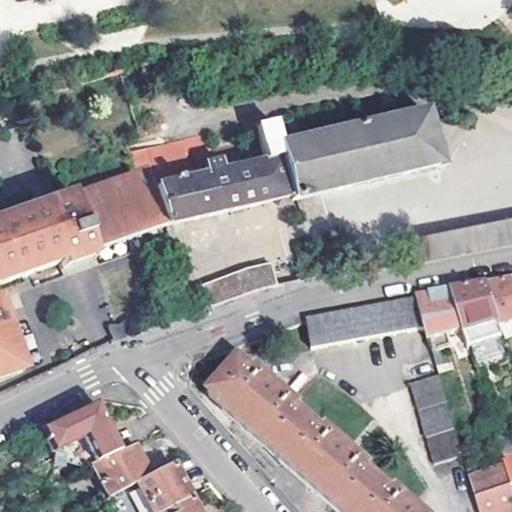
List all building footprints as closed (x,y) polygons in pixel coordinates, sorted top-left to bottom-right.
[(262,163),(236,169),(234,161),(215,165),(208,136),(143,149),(165,224),(288,195),(289,200),(435,167),(423,113),(278,145),(273,123),(254,127),(262,163)] [(90,252),(165,224),(143,149),(127,153),(130,173),(0,220),(0,284),(57,264),(59,269),(91,256),(90,252)] [(283,212),(305,279),(322,275),(303,213),(300,206),(283,212)] [(321,207),(303,213),(322,275),(341,271),(321,207)] [(511,210),(416,228),(421,255),(511,237),(511,210)] [(200,257),(213,306),(260,289),(286,284),(296,281),(294,267),(271,272),(272,278),(257,282),(247,243),(200,257)] [(511,279),(509,280),(486,285),(498,322),(499,324),(511,319),(511,279)] [(462,289),(451,291),(463,328),(467,343),(469,348),(477,345),(473,331),(498,322),(486,285),(462,289)] [(423,325),(430,346),(439,343),(436,336),(463,328),(451,291),(426,295),(415,297),(423,325)] [(423,325),(415,297),(305,323),(313,352),(423,325)] [(0,377),(24,369),(0,299),(0,377)] [(112,328),(117,341),(134,335),(129,322),(112,328)] [(432,354),(467,343),(463,328),(436,336),(439,343),(430,346),(432,354)] [(415,511),(399,497),(395,501),(366,475),(370,471),(326,432),(323,436),(296,413),(300,409),(256,370),(252,374),(239,361),(209,396),(223,408),(222,409),(244,429),(320,497),(336,511),(415,511)] [(437,466),(463,458),(438,376),(411,384),(437,466)] [(97,463),(118,453),(95,405),(68,418),(40,431),(52,454),(72,445),(76,453),(84,469),(97,463)] [(112,493),(135,481),(158,470),(143,441),(118,453),(97,463),(112,493)] [(56,462),(76,453),(72,445),(52,454),(56,462)] [(504,464),(511,485),(511,484),(511,451),(502,455),(504,464)] [(158,470),(135,481),(151,511),(160,511),(187,498),(168,464),(158,470)] [(504,464),(468,475),(474,498),(511,486),(511,485),(504,464)] [(511,488),(511,486),(474,498),(478,511),(494,511),(511,506),(511,488)] [(160,511),(194,511),(187,498),(160,511)]
